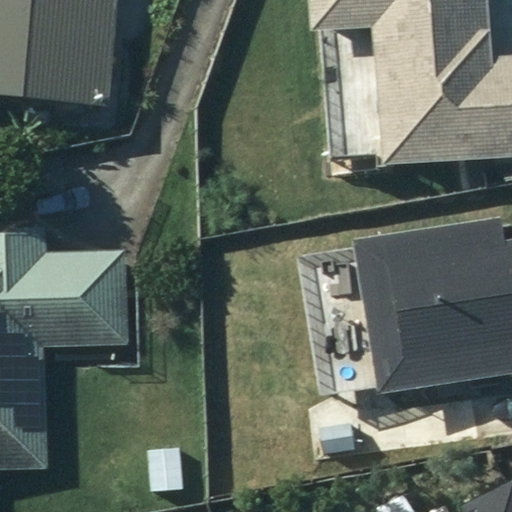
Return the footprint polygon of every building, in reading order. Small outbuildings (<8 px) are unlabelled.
[(112,0),(0,0),(0,108),(103,117),(112,0)] [(477,0),(291,0),(293,27),(367,25),(372,162),(511,157),(511,53),(479,54),(477,0)] [(0,469),(41,469),(39,346),(125,344),(123,252),(37,253),(36,231),(0,231),(0,469)] [(143,450),(146,491),(181,488),(178,448),(143,450)] [(511,511),(511,484),(509,478),(452,505),(455,511),(511,511)]
